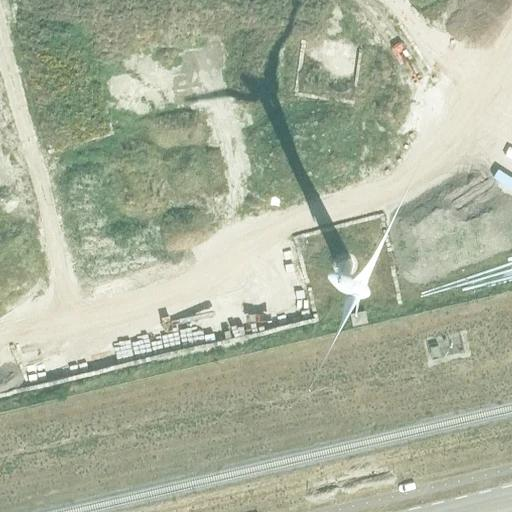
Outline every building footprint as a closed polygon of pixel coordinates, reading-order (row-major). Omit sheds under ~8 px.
[(337,261),(337,264),(337,266),(337,268),(339,270),(341,272),(343,273),(345,273),(348,273),(350,272),(352,270),(353,268),(354,266),(354,264),(353,261),(352,259),(350,258),(348,257),(345,256),(343,257),(341,258),(339,259),(337,261)] [(240,307),(229,329),(241,335),(252,313),(240,307)] [(353,325),(368,322),(365,311),(351,314),(353,325)] [(189,319),(183,340),(195,343),(200,322),(189,319)] [(0,377),(4,381),(19,366),(9,357),(0,366),(0,377)]
